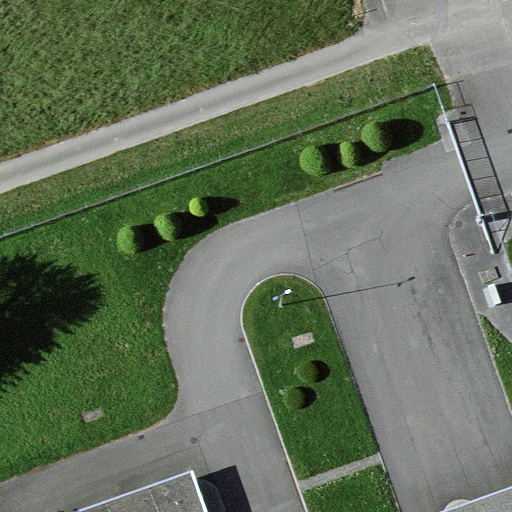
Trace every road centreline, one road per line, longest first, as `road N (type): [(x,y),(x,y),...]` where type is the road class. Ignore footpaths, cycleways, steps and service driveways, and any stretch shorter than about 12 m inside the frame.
road 1 (track): [(506,0),(0,178)]
road 2 (unknown): [(343,190),(243,229),(210,267),(204,349),(245,511)]
road 3 (unknown): [(343,190),(450,511)]
road 4 (unknown): [(511,127),(343,190)]
